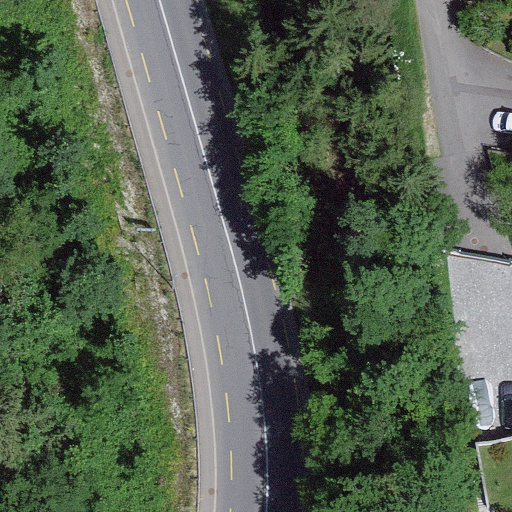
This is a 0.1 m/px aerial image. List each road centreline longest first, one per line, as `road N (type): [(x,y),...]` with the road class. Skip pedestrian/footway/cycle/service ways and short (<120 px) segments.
road 1 (secondary): [(165,0),(239,252),(268,416),(271,511)]
road 2 (residential): [(439,0),(511,362)]
